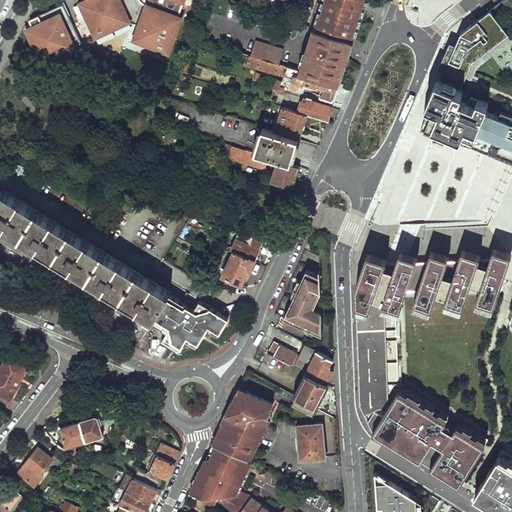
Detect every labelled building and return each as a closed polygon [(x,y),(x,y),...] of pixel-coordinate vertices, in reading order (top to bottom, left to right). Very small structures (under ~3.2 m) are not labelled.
[(95,37),(129,21),(119,0),(87,0),(84,1),(83,2),(83,3),(82,5),(82,6),(82,8),(85,15),(95,37)] [(147,0),(146,5),(138,27),(136,34),(135,35),(135,37),(136,38),(136,39),(137,40),(138,40),(145,43),(145,44),(168,52),(181,17),(178,16),(183,0),(147,0)] [(317,25),(316,29),(346,39),(358,0),(325,0),(324,4),(322,10),(321,14),(319,20),(317,25)] [(358,0),(346,39),(351,40),(352,37),(354,30),(356,25),(357,21),(359,15),(361,11),(362,6),(363,4),(364,0),(358,0)] [(511,0),(502,0),(503,0),(511,12),(511,0)] [(69,15),(63,3),(57,6),(60,14),(61,13),(63,13),(64,13),(65,14),(66,14),(66,15),(67,16),(69,15)] [(75,45),(81,42),(69,15),(67,16),(66,15),(66,14),(65,14),(64,13),(63,13),(61,13),(60,14),(57,6),(29,18),(32,25),(31,26),(30,27),(30,28),(29,30),(29,31),(30,32),(28,33),(32,42),(34,41),(40,55),(40,56),(40,57),(40,58),(41,59),(42,60),(43,60),(44,60),(45,59),(46,60),(75,46),(75,45)] [(500,22),(490,10),(478,19),(488,31),(500,22)] [(511,38),(500,22),(488,31),(478,19),(461,32),(460,35),(462,36),(461,39),(456,42),(446,67),(469,77),(463,90),(440,80),(433,98),(439,101),(436,107),(430,105),(423,120),(441,128),(444,122),(450,124),(448,131),(465,138),(468,132),(482,138),(479,144),(497,152),(500,146),(511,151),(509,157),(511,158),(511,38)] [(316,29),(313,28),(305,56),(301,71),(338,83),(335,82),(345,51),(342,47),(346,39),(316,29)] [(351,40),(346,39),(342,47),(345,51),(335,82),(338,83),(351,40)] [(254,41),(250,55),(278,64),(283,50),(254,41)] [(233,55),(235,51),(219,45),(218,50),(233,55)] [(285,74),(287,67),(282,65),(278,64),(250,55),(237,51),(234,58),(247,63),(247,64),(276,73),(277,71),(285,74)] [(337,89),(338,83),(301,71),(287,67),(285,74),(284,76),(301,82),(323,90),(320,98),(332,102),(337,89)] [(469,77),(446,67),(440,80),(463,90),(469,77)] [(280,90),(282,82),(275,80),(273,88),(280,90)] [(433,98),(430,105),(436,107),(439,101),(433,98)] [(330,112),(331,108),(304,99),(300,113),(306,115),(327,121),(330,112)] [(299,139),(306,115),(300,113),(282,107),(275,131),(299,139)] [(184,129),(186,122),(173,118),(171,125),(184,129)] [(444,122),(441,128),(448,131),(450,124),(444,122)] [(295,151),(299,139),(275,131),(262,127),(255,152),(269,156),(278,159),(291,163),(295,151)] [(468,132),(465,138),(479,144),(482,138),(468,132)] [(232,145),(226,143),(222,156),(228,158),(232,145)] [(246,149),(232,145),(228,158),(242,162),(265,170),(269,156),(255,152),(246,149)] [(500,146),(497,152),(509,157),(511,151),(500,146)] [(293,188),(300,166),(291,163),(278,159),(271,180),(293,188)] [(169,291),(3,190),(0,194),(0,225),(153,318),(171,329),(177,333),(171,343),(180,348),(186,338),(197,345),(208,329),(217,334),(229,315),(199,297),(194,306),(169,291)] [(248,244),(234,237),(230,247),(234,249),(254,259),(258,249),(262,239),(260,237),(257,236),(252,234),(248,244)] [(511,253),(493,247),(489,258),(511,257),(511,253)] [(462,248),(458,259),(480,259),(481,255),(462,248)] [(254,259),(234,249),(223,274),(242,282),(248,269),(249,270),(254,259)] [(431,249),(427,260),(448,260),(450,256),(431,249)] [(409,261),(417,261),(419,257),(409,253),(399,250),(395,262),(409,261)] [(364,263),(386,262),(387,258),(368,251),(364,263)] [(480,287),(501,286),(503,280),(511,257),(489,258),(480,259),(458,259),(448,260),(427,260),(417,261),(409,261),(395,262),(386,262),(364,263),(356,285),(360,404),(374,430),(422,460),(425,455),(428,450),(437,455),(434,461),(430,466),(460,484),(463,480),(488,439),(459,420),(453,429),(444,424),(449,415),(398,382),(396,306),(396,294),(395,290),(407,289),(418,289),(439,288),(449,288),(470,287),(480,287)] [(319,277),(306,271),(301,283),(293,299),(285,318),(322,335),(321,313),(310,307),(318,290),(320,291),(319,277)] [(293,299),(301,283),(297,282),(290,297),(293,299)] [(495,305),(501,286),(480,287),(477,299),(495,305)] [(470,287),(449,288),(445,300),(464,306),(470,287)] [(439,288),(418,289),(414,301),(432,307),(437,293),(439,288)] [(404,299),(407,289),(395,290),(396,294),(396,306),(401,308),(404,299)] [(321,313),(320,291),(318,290),(310,307),(321,313)] [(171,329),(164,339),(171,343),(177,333),(171,329)] [(309,338),(306,345),(317,351),(334,359),(333,345),(320,344),(309,338)] [(279,344),(273,341),(267,353),(273,356),(279,344)] [(273,356),(292,365),(298,354),(279,344),(273,356)] [(295,367),(307,373),(317,351),(306,345),(295,367)] [(309,374),(326,383),(334,369),(328,367),(334,359),(317,351),(307,373),(309,374)] [(31,363),(9,352),(0,369),(0,393),(14,400),(31,363)] [(300,398),(315,406),(326,383),(309,374),(298,397),(300,398)] [(247,392),(238,391),(231,407),(214,443),(217,445),(220,447),(250,460),(267,423),(263,422),(272,404),(266,401),(263,407),(254,402),(256,396),(247,392)] [(266,401),(256,396),(254,402),(263,407),(266,401)] [(296,406),(311,414),(315,406),(300,398),(296,406)] [(275,405),(272,404),(263,422),(267,423),(275,405)] [(81,422),(86,440),(103,436),(99,419),(98,418),(97,418),(95,418),(81,422)] [(297,423),(300,458),(326,456),(323,421),(297,423)] [(61,428),(67,446),(86,440),(81,422),(61,428)] [(124,445),(136,451),(138,444),(127,439),(124,445)] [(135,476),(159,487),(162,480),(164,475),(169,477),(176,461),(177,457),(178,454),(178,451),(178,450),(160,442),(156,452),(157,453),(148,473),(139,469),(135,476)] [(217,445),(214,443),(204,464),(207,463),(217,445)] [(241,486),(238,485),(250,460),(220,447),(217,445),(207,463),(204,464),(191,492),(195,495),(206,500),(205,502),(212,506),(224,511),(298,511),(289,505),(283,511),(274,511),(241,487),(241,486)] [(28,461),(42,472),(53,458),(39,447),(28,461)] [(511,511),(511,455),(502,449),(477,489),(474,494),(504,511),(511,511)] [(425,455),(422,460),(430,466),(434,461),(437,455),(428,450),(425,455)] [(42,472),(28,461),(18,472),(35,485),(44,474),(42,472)] [(269,469),(262,466),(259,473),(267,476),(269,469)] [(414,511),(415,496),(370,468),(371,511),(414,511)] [(128,490),(152,502),(156,492),(159,487),(135,476),(127,472),(120,486),(128,490)] [(0,496),(0,511),(10,511),(24,494),(10,484),(0,496)] [(125,505),(139,511),(146,511),(152,502),(128,490),(122,504),(125,505)] [(205,502),(203,507),(210,511),(212,506),(205,502)]
